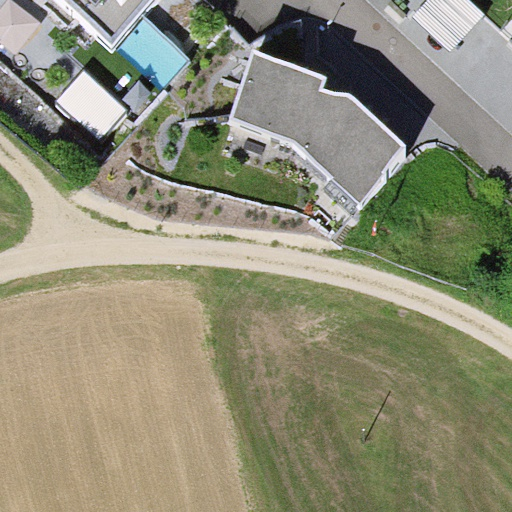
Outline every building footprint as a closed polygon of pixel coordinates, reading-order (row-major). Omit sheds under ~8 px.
[(60,0),(112,47),(155,0),(60,0)] [(382,0),(394,10),(403,0),(382,0)] [(485,15),(468,0),(431,0),(413,20),(450,53),(485,15)] [(327,83),(254,58),(231,122),(293,144),(362,207),(406,156),(348,101),(334,98),(322,95),(327,83)] [(92,80),(67,107),(110,146),(135,119),(92,80)]
